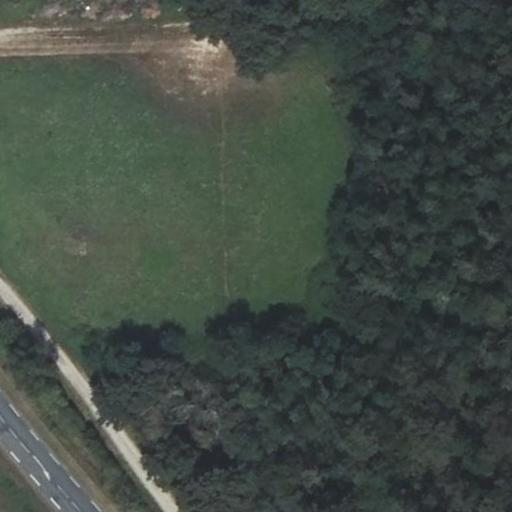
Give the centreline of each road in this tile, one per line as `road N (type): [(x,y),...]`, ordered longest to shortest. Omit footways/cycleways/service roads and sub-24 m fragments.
road 1 (track): [(357,511),(248,423),(222,14)]
road 2 (track): [(319,0),(151,24),(0,34)]
road 3 (track): [(0,290),(175,511)]
road 4 (tertiary): [(0,412),(85,511)]
